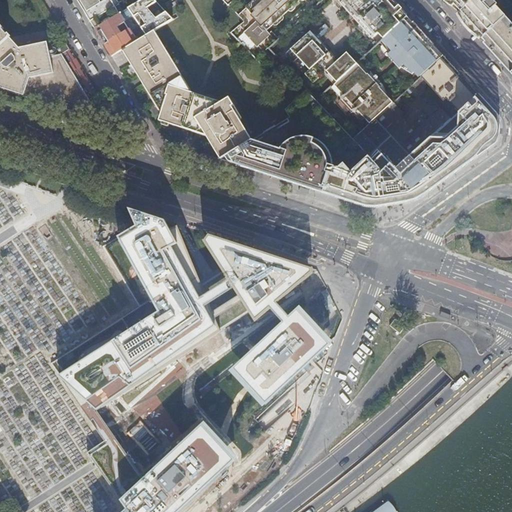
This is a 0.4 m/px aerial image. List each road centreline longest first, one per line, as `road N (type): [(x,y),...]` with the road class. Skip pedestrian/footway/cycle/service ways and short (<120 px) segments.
road 1 (primary): [(276,511),(511,303)]
road 2 (secondary): [(394,245),(137,158)]
road 3 (primary): [(469,380),(463,342),(449,332),(423,333),(310,451)]
road 4 (primary): [(313,511),(469,380)]
road 5 (secondary): [(74,160),(266,227)]
road 6 (primary): [(376,269),(310,451)]
road 7 (residential): [(137,158),(141,145),(56,0)]
road 8 (residential): [(511,154),(416,220),(394,245)]
road 9 (residential): [(412,0),(511,109)]
road 10 (primary): [(376,269),(511,323)]
road 11 (secondary): [(137,158),(0,112)]
road 12 (secondary): [(266,227),(282,220),(387,254)]
